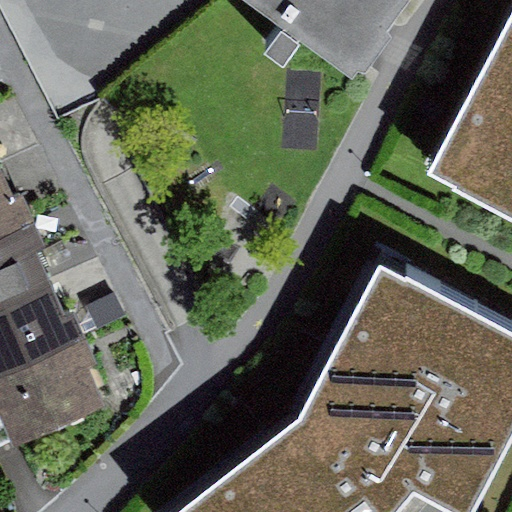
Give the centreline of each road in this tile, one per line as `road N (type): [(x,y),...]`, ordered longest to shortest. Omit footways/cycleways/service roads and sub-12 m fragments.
road 1 (residential): [(172,429),(274,311),(439,0)]
road 2 (residential): [(0,99),(172,429)]
road 3 (residential): [(82,511),(172,429)]
